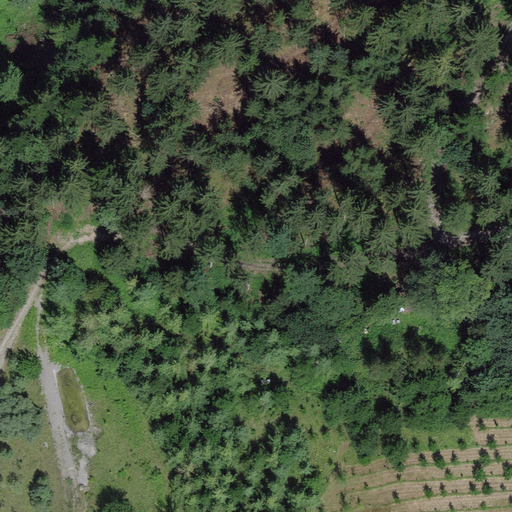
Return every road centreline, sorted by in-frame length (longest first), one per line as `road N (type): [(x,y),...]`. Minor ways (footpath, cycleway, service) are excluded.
road 1 (track): [(511,220),(501,220),(480,198),(476,120),(511,33)]
road 2 (track): [(56,248),(0,359)]
